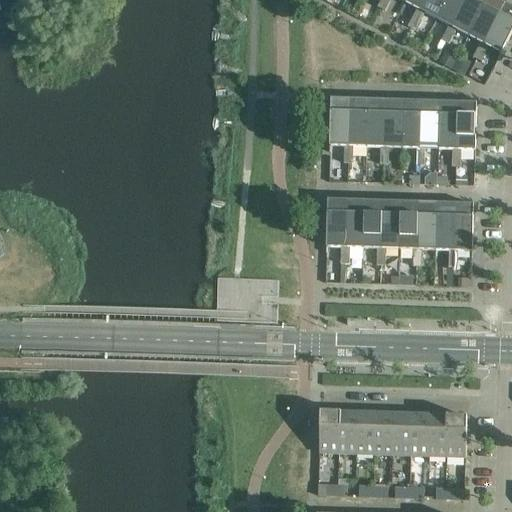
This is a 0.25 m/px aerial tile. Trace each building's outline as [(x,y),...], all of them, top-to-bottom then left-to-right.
[(421,12),(427,0),(407,0),(405,4),(418,10),(421,12)] [(437,21),(448,0),(427,0),(421,12),(425,14),(437,21)] [(453,29),(468,0),(448,0),(437,21),(450,27),(453,29)] [(469,37),(488,0),(468,0),(453,29),(457,31),(469,37)] [(485,46),(507,4),(499,0),(488,0),(469,37),(481,44),(485,46)] [(385,12),(389,5),(382,1),(378,8),(385,12)] [(502,55),(511,35),(511,6),(507,4),(485,46),(489,48),(502,55)] [(421,22),(425,14),(421,12),(418,10),(414,18),(421,22)] [(417,29),(421,22),(414,18),(410,25),(417,29)] [(453,38),(457,31),(453,29),(450,27),(446,34),(453,38)] [(449,46),(453,38),(446,34),(442,42),(449,46)] [(485,55),(489,48),(485,46),(481,44),(477,51),(485,55)] [(481,63),(485,55),(477,51),(474,59),(481,63)] [(349,148),(351,101),(332,100),(330,148),(345,148),(349,148)] [(367,149),(368,102),(351,101),(349,148),(353,148),(367,149)] [(385,149),(387,102),(368,102),(367,149),(381,149),(385,149)] [(403,150),(405,103),(387,102),(385,149),(389,149),(403,150)] [(421,150),(422,103),(405,103),(403,150),(417,150),(421,150)] [(439,151),(440,104),(422,103),(421,150),(425,150),(439,151)] [(457,151),(458,104),(440,104),(439,151),(453,151),(457,151)] [(476,152),(477,105),(458,104),(457,151),(461,151),(476,152)] [(353,157),(353,148),(349,148),(345,148),(345,156),(353,157)] [(389,158),(389,149),(385,149),(381,149),(381,158),(389,158)] [(425,159),(425,150),(421,150),(417,150),(417,159),(425,159)] [(461,160),(461,151),(457,151),(453,151),(453,160),(461,160)] [(353,165),(353,157),(345,156),(344,165),(353,165)] [(389,166),(389,158),(381,158),(380,166),(389,166)] [(425,167),(425,159),(417,159),(416,167),(425,167)] [(461,168),(461,160),(453,160),(452,168),(461,168)] [(346,249),(348,202),(329,201),(327,249),(342,249),(346,249)] [(364,250),(365,203),(348,202),(346,249),(350,249),(364,250)] [(382,250),(383,203),(365,203),(364,250),(378,250),(382,250)] [(400,251),(401,204),(383,203),(382,250),(386,250),(400,251)] [(418,251),(419,204),(401,204),(400,251),(414,251),(418,251)] [(436,252),(437,205),(419,204),(418,251),(422,251),(436,252)] [(454,252),(455,205),(437,205),(436,252),(450,252),(454,252)] [(473,253),(474,206),(455,205),(454,252),(458,253),(473,253)] [(0,262),(14,258),(0,219),(0,262)] [(350,258),(350,249),(346,249),(342,249),(342,257),(350,258)] [(386,259),(386,250),(382,250),(378,250),(378,259),(386,259)] [(422,260),(422,251),(418,251),(414,251),(414,260),(422,260)] [(458,261),(458,253),(454,252),(450,252),(450,261),(458,261)] [(350,266),(350,258),(342,257),(341,266),(350,266)] [(386,267),(386,259),(378,259),(377,267),(386,267)] [(422,268),(422,260),(414,260),(413,268),(422,268)] [(458,269),(458,261),(450,261),(449,269),(458,269)] [(339,455),(341,414),(321,413),(320,455),(339,455)] [(357,456),(359,414),(341,414),(339,455),(357,456)] [(375,457),(377,415),(359,414),(357,456),(375,457)] [(393,457),(395,416),(377,415),(375,457),(393,457)] [(411,458),(413,416),(395,416),(393,457),(411,458)] [(429,458),(431,417),(413,416),(411,458),(429,458)] [(447,459),(449,417),(431,417),(429,458),(447,459)] [(466,460),(468,418),(449,417),(447,459),(466,460)]
